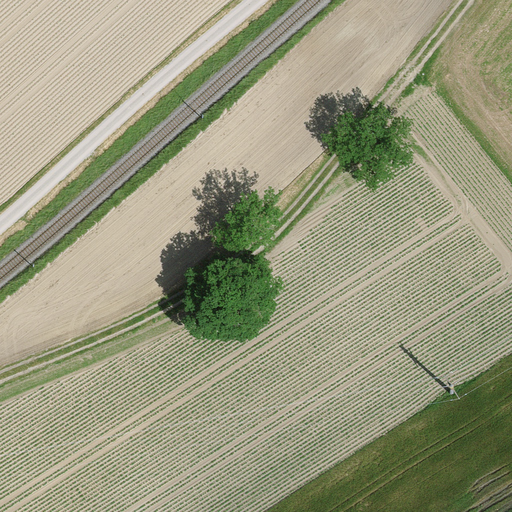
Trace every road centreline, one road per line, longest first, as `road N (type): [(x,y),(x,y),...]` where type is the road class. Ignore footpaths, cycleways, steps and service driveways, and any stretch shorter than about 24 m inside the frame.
road 1 (track): [(462,0),(261,246),(129,329),(0,383)]
road 2 (track): [(0,228),(264,0)]
